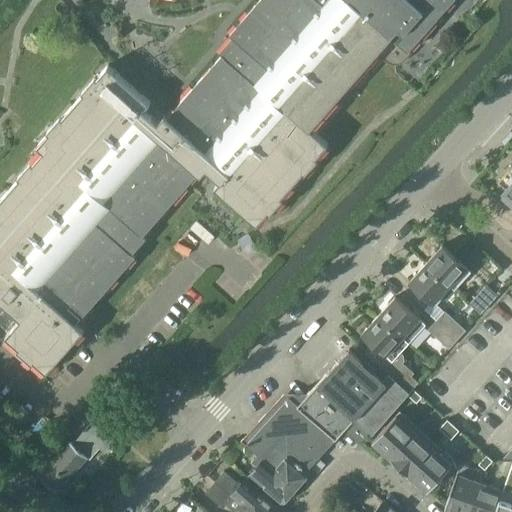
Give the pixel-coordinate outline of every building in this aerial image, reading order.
[(0,300),(20,318),(5,334),(46,371),(76,337),(68,330),(135,254),(128,249),(197,171),(200,173),(206,167),(219,179),(214,186),(256,223),(327,142),(310,127),(376,52),(389,62),(390,63),(391,64),(393,64),(394,64),(396,64),(398,64),(399,64),(400,63),(402,62),(411,51),(409,49),(351,0),(258,0),(230,33),(236,38),(168,116),(150,101),(108,64),(37,145),(43,150),(0,198),(0,300)] [(351,0),(409,49),(452,0),(351,0)] [(425,262),(450,283),(454,287),(471,269),(442,243),(425,262)] [(450,283),(425,262),(409,280),(433,302),(450,283)] [(486,283),(470,301),(481,311),(497,293),(486,283)] [(378,313),(408,340),(425,322),(395,295),(378,313)] [(437,319),(458,337),(466,328),(445,310),(437,319)] [(408,340),(378,313),(362,331),(370,338),(366,350),(388,371),(409,390),(417,381),(410,374),(413,371),(401,360),(401,356),(397,352),(408,340)] [(458,337),(437,319),(428,328),(449,347),(458,337)] [(349,347),(298,403),(336,436),(345,428),(359,442),(369,430),(371,432),(410,391),(409,390),(388,371),(382,378),(349,347)] [(422,395),(417,391),(412,397),(416,401),(422,395)] [(298,403),(289,395),(248,440),(260,450),(298,483),(311,469),(308,467),(336,436),(298,403)] [(400,409),(372,440),(390,456),(418,426),(400,409)] [(41,476),(56,489),(86,454),(89,457),(106,437),(112,442),(121,432),(98,412),(72,442),(71,440),(41,476)] [(453,423),(447,418),(439,427),(445,432),(453,423)] [(459,429),(453,423),(445,432),(451,438),(459,429)] [(436,442),(418,426),(390,456),(409,473),(436,442)] [(455,459),(436,442),(409,473),(427,489),(455,459)] [(493,459),(481,448),(473,457),(485,468),(493,459)] [(283,500),(298,483),(260,450),(254,457),(268,471),(261,479),(283,500)] [(511,511),(511,461),(503,487),(494,511),(511,511)] [(485,471),(460,462),(445,505),(463,511),(469,511),(481,480),(485,471)] [(216,479),(255,511),(272,511),(278,506),(246,479),(242,484),(224,469),(216,479)] [(255,511),(216,479),(205,491),(223,506),(227,502),(236,510),(233,511),(255,511)] [(494,511),(503,487),(481,480),(469,511),(494,511)] [(399,511),(384,499),(373,511),(399,511)] [(348,503),(341,511),(357,511),(359,511),(348,503)]
